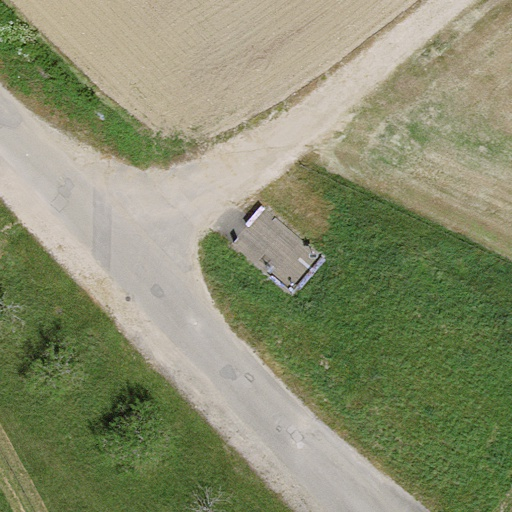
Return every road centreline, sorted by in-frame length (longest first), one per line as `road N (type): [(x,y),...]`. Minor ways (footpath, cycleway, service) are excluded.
road 1 (unclassified): [(0,123),(292,434),(377,511)]
road 2 (track): [(126,261),(270,154),(453,0)]
